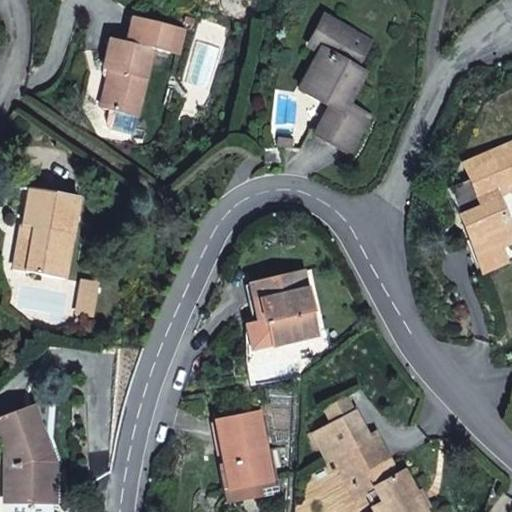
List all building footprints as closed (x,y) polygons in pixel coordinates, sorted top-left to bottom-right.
[(109,71),(100,110),(108,111),(137,117),(153,51),(179,57),(186,31),(132,17),(126,43),(108,39),(101,69),(109,71)] [(334,108),(320,135),(351,153),(370,117),(346,104),(359,82),(351,78),(355,70),(369,44),(324,20),(310,46),(321,51),(301,89),(328,104),(334,108)] [(186,31),(179,57),(185,58),(192,32),(186,31)] [(351,78),(359,82),(363,75),(355,70),(351,78)] [(313,132),(320,135),(334,108),(328,104),(313,132)] [(137,117),(108,111),(105,122),(106,127),(110,130),(132,136),(137,117)] [(272,138),(271,145),(289,149),(290,141),(272,138)] [(468,238),(464,240),(477,273),(504,261),(498,246),(511,240),(493,196),(511,187),(511,145),(464,166),(470,178),(447,188),(468,238)] [(278,147),(262,149),(263,168),(279,167),(278,147)] [(32,230),(24,273),(66,280),(79,200),(27,191),(21,228),(32,230)] [(13,271),(24,273),(32,230),(21,228),(13,271)] [(301,275),(249,287),(258,328),(267,326),(273,348),(316,337),(301,275)] [(253,353),(273,348),(267,326),(258,328),(248,330),(253,353)] [(353,416),(344,399),(323,411),(331,427),(353,416)] [(0,420),(0,445),(8,469),(13,468),(14,504),(56,503),(56,465),(51,452),(48,452),(31,409),(0,420)] [(262,415),(267,437),(273,436),(268,413),(262,415)] [(216,424),(228,483),(269,474),(257,416),(216,424)] [(373,511),(419,511),(401,478),(396,479),(373,438),(367,441),(353,416),(331,427),(312,437),(326,463),(332,461),(347,488),(358,483),(365,496),(373,511)] [(270,451),(275,473),(281,472),(276,450),(270,451)] [(13,468),(8,469),(4,469),(4,504),(14,504),(13,468)] [(269,474),(228,483),(229,490),(271,482),(269,474)] [(229,490),(231,503),(273,494),(271,482),(229,490)] [(354,502),(365,496),(358,483),(347,488),(354,502)]
